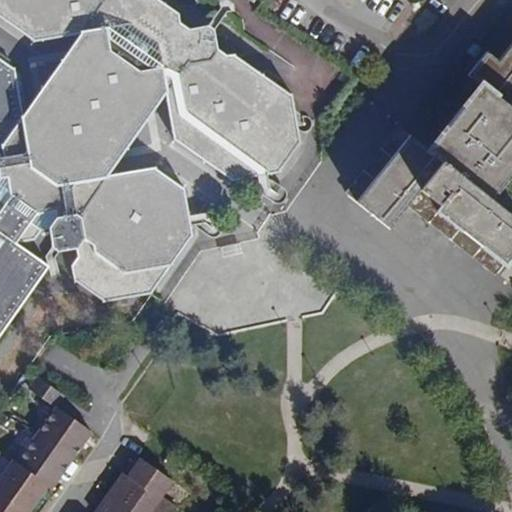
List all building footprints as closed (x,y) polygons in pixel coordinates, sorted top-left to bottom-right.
[(0,0),(0,12),(34,37),(79,33),(86,82),(115,102),(163,97),(174,135),(234,177),(274,171),(298,139),(291,98),(234,59),(229,60),(217,51),(216,33),(209,28),(191,33),(179,24),(178,20),(151,0),(0,0)] [(86,82),(79,33),(27,104),(22,112),(68,107),(98,127),(102,177),(107,175),(163,97),(115,102),(86,82)] [(511,38),(493,64),(482,55),(468,74),(479,85),(426,154),(404,138),(352,205),(396,238),(406,226),(427,201),(445,214),(433,230),(495,276),(511,253),(511,217),(493,203),(511,177),(511,38)] [(0,223),(21,239),(35,236),(42,227),(49,226),(55,242),(63,247),(77,246),(79,255),(75,260),(75,277),(104,298),(149,288),(189,234),(179,190),(151,169),(107,175),(102,177),(98,127),(68,107),(22,112),(27,104),(22,74),(11,65),(11,57),(0,49),(0,223)] [(406,226),(426,241),(433,230),(445,214),(427,201),(406,226)] [(24,250),(0,233),(0,330),(31,288),(31,287),(24,250)] [(44,266),(24,250),(31,287),(44,266)] [(63,396),(44,383),(37,394),(56,407),(63,396)] [(91,433),(57,408),(17,466),(12,463),(0,480),(0,511),(29,511),(47,488),(52,489),(91,433)] [(170,482),(136,458),(97,511),(172,511),(175,509),(160,497),(170,482)]
